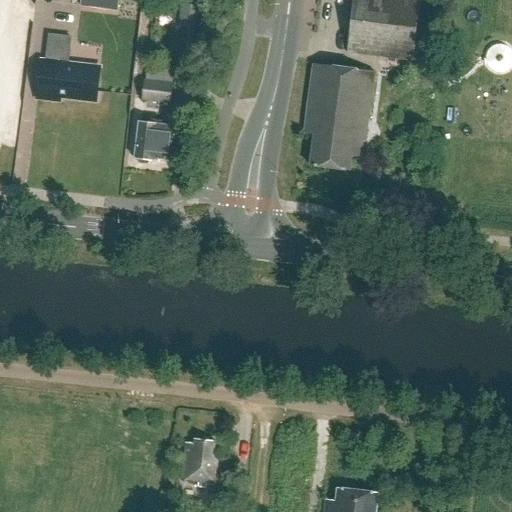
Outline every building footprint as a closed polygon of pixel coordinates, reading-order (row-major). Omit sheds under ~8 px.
[(117,11),(118,0),(97,0),(96,8),(117,11)] [(353,0),(348,47),(414,55),(420,0),(353,0)] [(201,6),(181,5),(180,22),(199,23),(201,6)] [(58,12),(57,31),(75,33),(76,14),(58,12)] [(49,37),(44,80),(39,79),(37,99),(58,101),(59,97),(95,102),(99,70),(67,66),(70,40),(49,37)] [(304,135),(313,136),(309,167),(350,172),(352,158),(360,159),(363,142),(365,142),(374,73),(356,71),(356,70),(331,67),(313,65),(304,135)] [(144,80),(141,102),(170,106),(173,84),(144,80)] [(138,123),(134,160),(153,162),(153,161),(174,163),(178,128),(161,127),(162,121),(141,119),(140,123),(138,123)] [(185,443),(181,481),(185,481),(184,482),(215,486),(219,454),(214,454),(215,443),(194,440),(194,444),(185,443)] [(336,502),(326,501),(324,511),(376,511),(379,494),(337,489),(336,502)]
